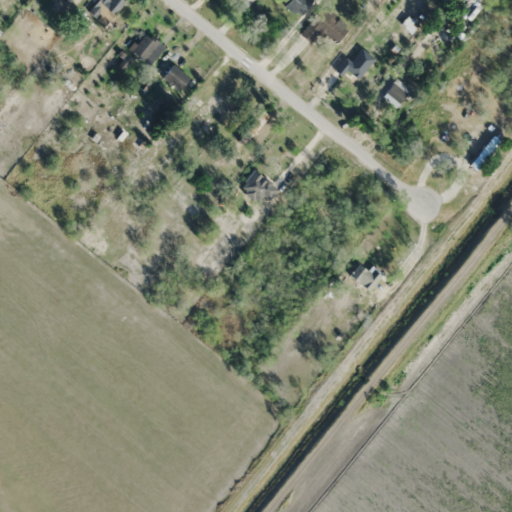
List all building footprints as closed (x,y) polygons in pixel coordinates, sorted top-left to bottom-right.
[(90,0),(92,18),(122,14),(120,0),(90,0)] [(301,37),(311,43),(316,33),(337,44),(347,26),(317,9),(301,37)] [(130,49),(146,66),(163,49),(146,32),(130,49)] [(354,81),(374,59),(361,48),(350,61),(345,57),(337,66),(354,81)] [(188,78),(172,63),(160,76),(177,91),(188,78)] [(410,90),(397,78),(381,95),(394,107),(410,90)] [(220,99),(213,93),(193,116),(200,122),(220,99)] [(416,123),(434,139),(446,125),(429,109),(416,123)] [(268,117),(261,111),(238,140),(244,146),(268,117)] [(268,200),(277,189),(254,171),(239,189),(256,202),(262,195),(268,200)] [(348,278),(367,293),(376,280),(358,266),(348,278)]
